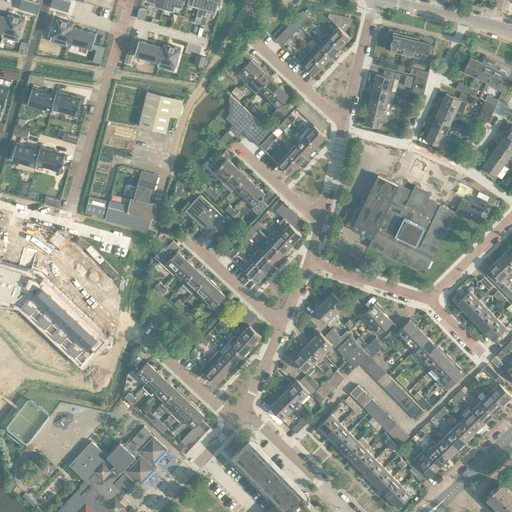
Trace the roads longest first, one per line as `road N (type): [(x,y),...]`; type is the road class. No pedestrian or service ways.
road 1 (residential): [(283,448),(357,376),(410,425),(483,359),(430,299)]
road 2 (residential): [(233,422),(42,242),(25,238)]
road 3 (residential): [(462,18),(408,145),(343,126)]
road 4 (residential): [(119,28),(64,223)]
road 5 (residential): [(511,102),(466,169),(511,199)]
road 6 (residential): [(375,0),(343,126)]
road 7 (residential): [(430,299),(309,262)]
road 8 (residential): [(283,325),(190,244)]
